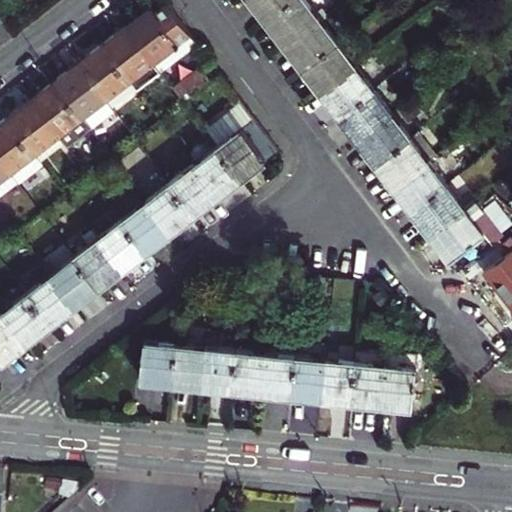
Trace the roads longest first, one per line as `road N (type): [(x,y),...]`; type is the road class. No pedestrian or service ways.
road 1 (tertiary): [(20,439),(511,486)]
road 2 (residential): [(20,439),(35,392),(325,171)]
road 3 (residential): [(325,171),(466,353)]
road 4 (residential): [(194,0),(325,171)]
